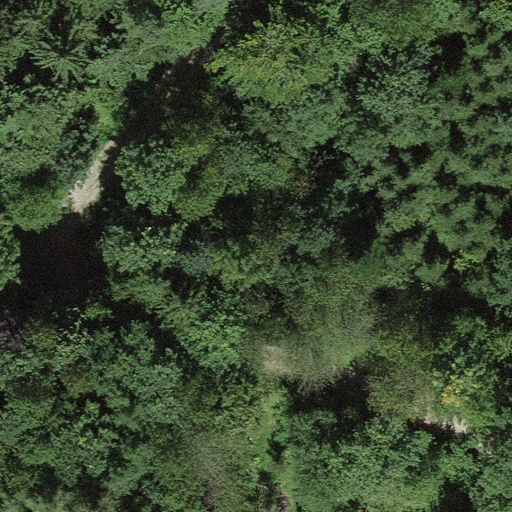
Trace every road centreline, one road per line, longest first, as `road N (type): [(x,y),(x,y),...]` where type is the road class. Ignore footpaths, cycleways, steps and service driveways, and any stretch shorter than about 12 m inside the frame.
road 1 (track): [(511,479),(406,417),(18,238)]
road 2 (track): [(211,0),(0,262)]
